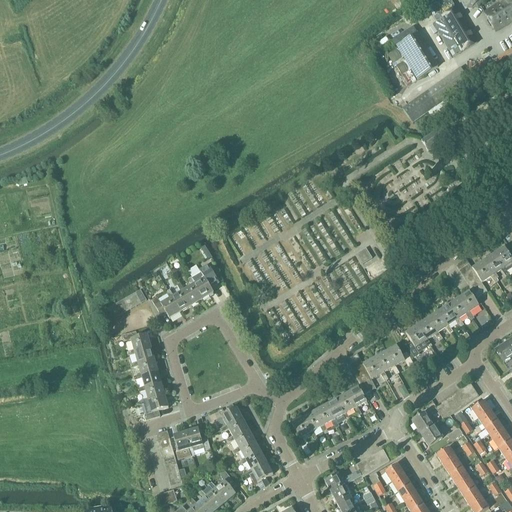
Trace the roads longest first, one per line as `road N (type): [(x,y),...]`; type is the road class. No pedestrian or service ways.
road 1 (residential): [(283,400),(500,212)]
road 2 (residential): [(258,385),(215,314),(169,341),(189,413),(241,392)]
road 3 (secondary): [(0,155),(43,137),(82,106),(159,0)]
